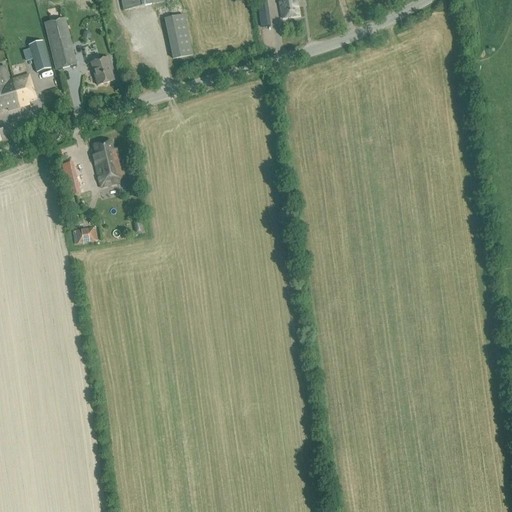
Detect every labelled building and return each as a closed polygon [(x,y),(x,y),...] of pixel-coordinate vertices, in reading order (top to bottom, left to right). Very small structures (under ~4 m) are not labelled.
[(164,2),(163,0),(121,0),(124,10),(164,2)] [(256,0),(261,27),(270,26),(265,0),(256,0)] [(278,0),(281,18),(299,15),(296,0),(278,0)] [(361,0),(363,8),(371,6),(369,0),(337,0),(340,7),(361,0)] [(184,16),(164,20),(173,59),(192,55),(184,16)] [(76,64),(65,18),(44,23),(56,69),(76,64)] [(50,69),(42,41),(28,45),(36,73),(50,69)] [(91,62),(98,85),(114,80),(111,71),(112,71),(108,58),(91,62)] [(0,114),(3,114),(1,108),(6,106),(8,112),(20,109),(11,81),(8,79),(4,68),(0,68),(0,114)] [(11,81),(20,109),(29,106),(27,100),(37,96),(31,75),(11,81)] [(112,141),(94,145),(95,152),(93,155),(100,187),(125,181),(118,149),(113,150),(112,141)] [(75,157),(65,159),(67,171),(78,169),(75,157)] [(136,235),(144,233),(140,219),(132,221),(136,235)] [(95,229),(72,233),(74,245),(97,241),(95,229)]
